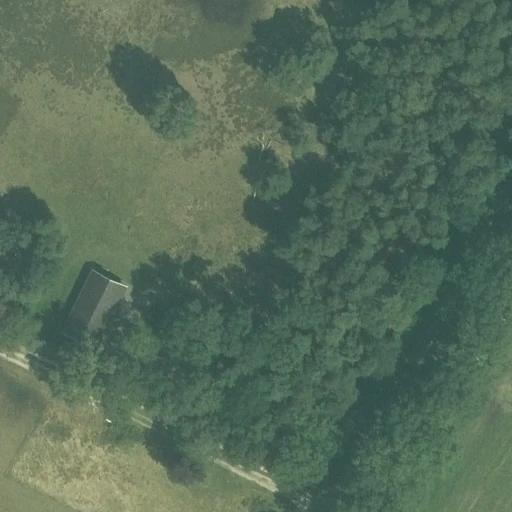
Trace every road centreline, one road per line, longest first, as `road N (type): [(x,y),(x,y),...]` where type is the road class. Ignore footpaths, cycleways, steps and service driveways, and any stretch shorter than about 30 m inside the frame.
road 1 (unclassified): [(323,511),(511,198)]
road 2 (track): [(324,510),(0,351)]
